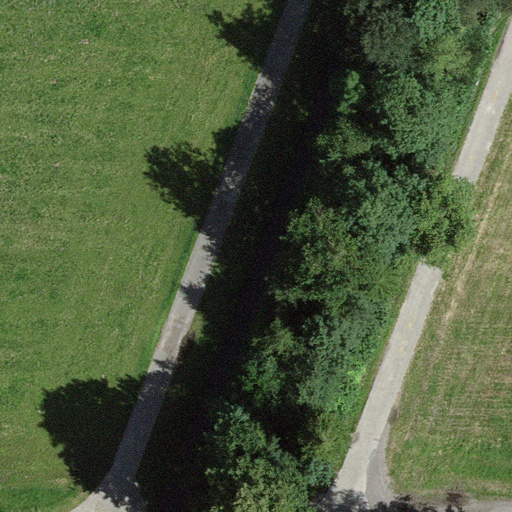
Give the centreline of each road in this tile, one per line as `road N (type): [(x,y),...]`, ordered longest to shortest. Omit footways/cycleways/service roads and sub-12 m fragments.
road 1 (track): [(300,0),(108,511)]
road 2 (track): [(345,511),(511,67)]
